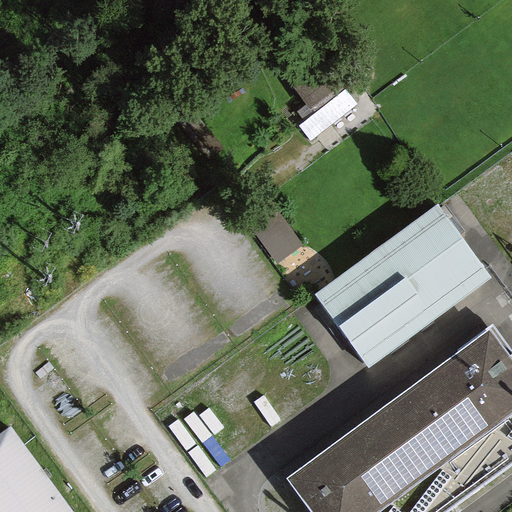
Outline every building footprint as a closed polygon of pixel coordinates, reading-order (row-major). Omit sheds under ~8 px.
[(313,35),(276,61),(310,111),(348,85),(313,35)] [(287,188),(321,162),(309,146),(275,171),(287,188)] [(371,367),(499,272),(443,198),(315,292),(371,367)] [(279,264),(305,246),(276,202),(250,220),(279,264)] [(511,359),(488,327),(281,475),(307,511),(375,511),(511,414),(511,359)] [(0,438),(0,511),(67,511),(8,432),(0,438)]
